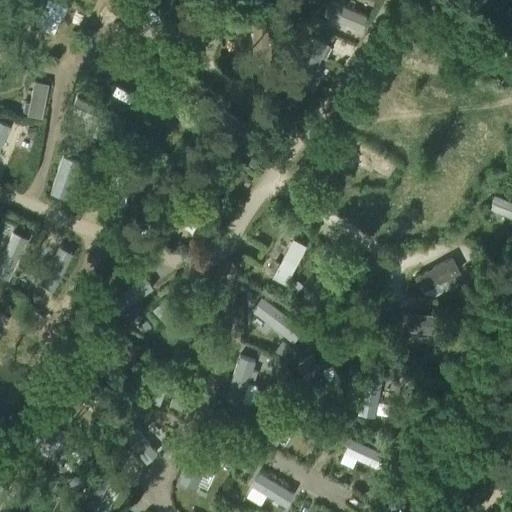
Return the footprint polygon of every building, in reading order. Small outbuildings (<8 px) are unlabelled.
[(48,0),(44,0),(33,23),(57,35),(69,10),(48,0)] [(218,0),(212,0),(203,35),(215,38),(225,2),(218,0)] [(330,0),(324,14),(362,29),(367,15),(330,0)] [(268,5),(251,5),(252,60),(270,59),(268,5)] [(511,38),(487,28),(482,42),(505,50),(503,55),(511,59),(511,57),(511,38)] [(313,39),(297,73),(311,80),(327,46),(313,39)] [(35,82),(28,115),(43,118),(50,85),(35,82)] [(165,82),(145,113),(170,130),(176,121),(168,116),(183,94),(165,82)] [(77,98),(71,113),(111,130),(118,115),(77,98)] [(226,112),(206,143),(219,152),(239,121),(226,112)] [(0,121),(0,151),(10,126),(0,121)] [(336,158),(353,167),(356,162),(384,179),(393,164),(348,138),(336,158)] [(94,145),(89,152),(98,158),(103,151),(94,145)] [(59,154),(50,189),(62,192),(68,170),(74,172),(77,163),(71,162),(72,158),(59,154)] [(251,156),(247,163),(256,169),(260,162),(251,156)] [(111,161),(110,205),(125,206),(126,162),(111,161)] [(197,161),(189,170),(219,194),(227,184),(197,161)] [(237,167),(233,174),(242,180),(246,173),(237,167)] [(184,188),(171,212),(182,218),(195,194),(184,188)] [(511,202),(494,195),(489,209),(511,218),(511,202)] [(12,233),(0,258),(0,278),(7,282),(26,240),(12,233)] [(274,261),(270,270),(274,272),(271,278),(285,285),(305,245),(291,238),(289,242),(284,254),(279,264),(274,261)] [(58,246),(39,285),(52,292),(72,253),(58,246)] [(451,258),(414,276),(420,290),(458,271),(451,258)] [(243,260),(239,267),(246,271),(250,264),(243,260)] [(340,264),(309,302),(323,313),(355,273),(340,264)] [(143,274),(107,299),(116,312),(152,287),(143,274)] [(261,297),(251,310),(293,341),(302,328),(261,297)] [(163,298),(152,309),(185,343),(197,332),(163,298)] [(405,313),(403,331),(451,335),(453,318),(405,313)] [(103,328),(97,341),(133,358),(139,345),(103,328)] [(281,341),(274,351),(284,358),(291,348),(281,341)] [(0,355),(0,369),(7,373),(13,363),(0,355)] [(162,355),(145,398),(160,403),(177,361),(162,355)] [(239,355),(225,397),(240,402),(248,378),(254,380),(256,372),(250,370),(254,360),(239,355)] [(310,356),(295,365),(315,401),(331,393),(310,356)] [(367,368),(358,411),(373,414),(382,371),(367,368)] [(64,371),(57,384),(91,404),(99,392),(64,371)] [(400,375),(399,382),(407,383),(408,376),(400,375)] [(41,391),(33,394),(36,403),(44,400),(41,391)] [(285,398),(263,436),(277,444),(299,406),(285,398)] [(171,399),(168,407),(180,411),(183,403),(171,399)] [(132,403),(124,410),(131,417),(139,411),(132,403)] [(127,418),(115,428),(147,464),(159,453),(127,418)] [(46,419),(36,436),(78,462),(89,445),(46,419)] [(199,435),(179,481),(196,488),(216,442),(199,435)] [(350,438),(344,452),(384,470),(390,455),(350,438)] [(411,458),(390,491),(404,500),(425,466),(411,458)] [(104,459),(81,504),(95,511),(118,467),(104,459)] [(258,473),(250,487),(285,508),(293,494),(258,473)] [(0,485),(0,505),(8,490),(0,485)]
